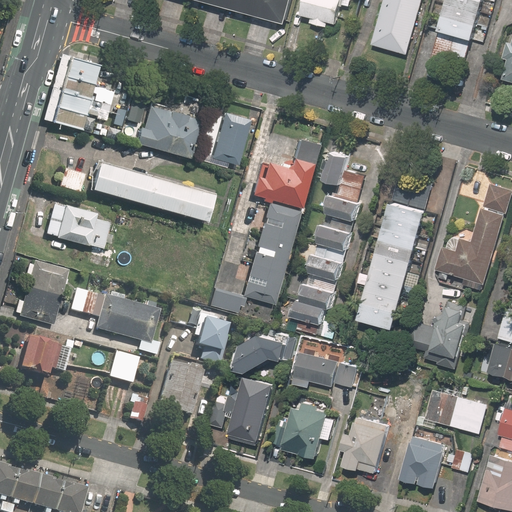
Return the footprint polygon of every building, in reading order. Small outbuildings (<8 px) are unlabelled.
[(211,0),(291,23),(297,0),(211,0)] [(309,0),(306,12),(316,15),(314,23),(330,27),(332,20),(342,22),(347,4),(353,6),(354,0),(309,0)] [(411,53),(425,0),(387,0),(375,42),(411,53)] [(491,0),(451,0),(435,61),(466,70),(475,37),(481,39),(491,0)] [(64,74),(94,82),(99,63),(69,55),(64,74)] [(59,90),(89,98),(94,82),(64,74),(59,90)] [(55,105),(85,113),(89,98),(59,90),(55,105)] [(147,94),(134,91),(127,118),(140,121),(147,94)] [(151,102),(145,123),(141,122),(136,140),(140,142),(193,155),(203,116),(151,102)] [(85,113),(55,105),(51,120),(81,129),(85,113)] [(252,117),(225,109),(212,156),(239,164),(252,117)] [(259,173),(254,191),(304,206),(322,141),(300,135),(291,165),(270,159),(266,175),(259,173)] [(350,158),(333,154),(327,178),(343,183),(350,158)] [(217,191),(100,157),(93,184),(209,218),(217,191)] [(85,170),(65,165),(61,184),(81,189),(85,170)] [(486,289),(511,207),(511,186),(496,182),(478,239),(465,235),(461,248),(449,244),(441,268),(473,278),(471,284),(486,289)] [(303,295),(298,313),(325,321),(322,333),(336,337),(341,320),(333,317),(367,199),(339,191),(308,296),(303,295)] [(97,209),(54,198),(51,211),(47,209),(45,217),(49,218),(45,232),(94,245),(89,262),(109,268),(115,248),(104,245),(111,219),(96,215),(97,209)] [(398,199),(387,239),(383,238),(380,250),(384,251),(367,316),(400,325),(411,285),(420,288),(424,273),(415,270),(432,208),(398,199)] [(260,233),(259,241),(246,237),(240,259),(253,263),(245,294),(277,302),(302,209),(269,200),(266,213),(253,210),(248,230),(260,233)] [(16,310),(20,311),(20,313),(55,322),(70,266),(35,256),(24,298),(19,297),(16,310)] [(162,310),(77,286),(71,309),(99,316),(96,328),(141,341),(139,349),(150,353),(162,310)] [(209,301),(238,310),(240,303),(243,304),(245,297),(214,287),(209,301)] [(442,328),(418,320),(410,345),(431,351),(429,356),(461,366),(475,320),(467,317),(471,306),(451,299),(442,328)] [(511,308),(510,308),(501,343),(493,341),(489,357),(497,359),(495,367),(511,370),(511,308)] [(232,321),(200,311),(193,333),(199,335),(197,342),(203,344),(199,357),(220,363),(232,321)] [(253,369),(280,354),(295,359),(301,336),(272,327),(242,340),(235,364),(253,369)] [(72,343),(27,333),(20,367),(51,374),(52,367),(65,370),(72,343)] [(140,354),(115,348),(109,375),(133,381),(140,354)] [(362,363),(306,350),(299,381),(315,385),(316,379),(336,384),(337,379),(357,383),(362,363)] [(202,366),(171,358),(160,403),(191,411),(202,366)] [(250,373),(245,388),(236,385),(233,395),(221,392),(213,422),(227,426),(231,413),(238,415),(233,434),(263,442),(280,382),(250,373)] [(492,401),(439,386),(430,418),(484,432),(492,401)] [(299,399),(293,427),(280,424),(276,440),(289,443),(288,448),(321,456),(325,436),(336,439),(341,418),(332,416),(334,408),(299,399)] [(511,402),(503,432),(506,433),(503,445),(511,447),(511,402)] [(362,412),(357,431),(352,430),(347,446),(353,448),(349,462),(382,471),(395,421),(362,412)] [(449,442),(417,432),(405,477),(440,487),(447,463),(473,471),(478,452),(461,447),(459,454),(447,450),(449,442)] [(511,454),(499,451),(486,498),(511,505),(511,454)] [(65,511),(66,511),(110,511),(82,504),(88,484),(0,459),(0,493),(2,494),(0,501),(0,508),(11,511),(13,511),(18,498),(45,506),(44,511),(45,511),(65,511)]
